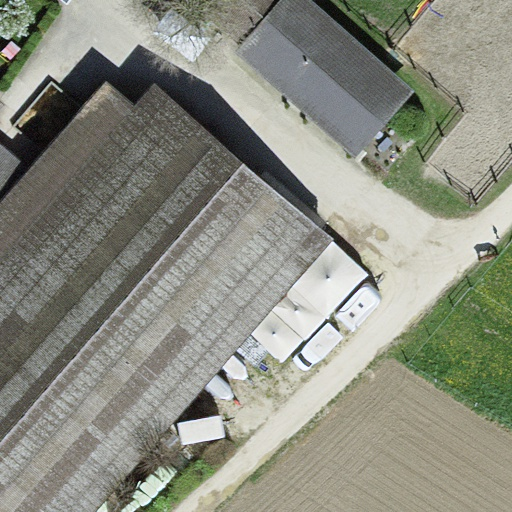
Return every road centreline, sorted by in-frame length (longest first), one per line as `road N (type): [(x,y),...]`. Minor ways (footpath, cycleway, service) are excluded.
road 1 (track): [(117,0),(439,268)]
road 2 (track): [(439,268),(192,511)]
